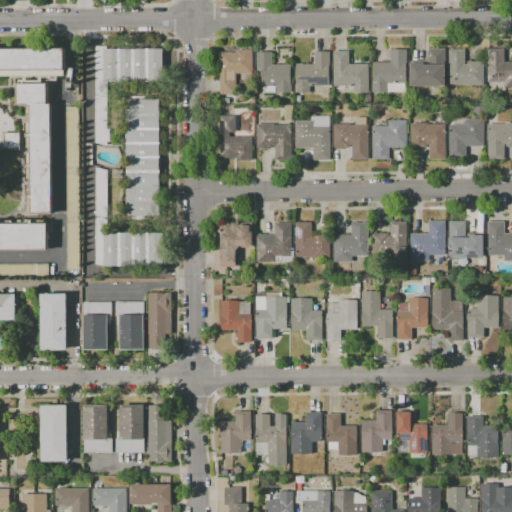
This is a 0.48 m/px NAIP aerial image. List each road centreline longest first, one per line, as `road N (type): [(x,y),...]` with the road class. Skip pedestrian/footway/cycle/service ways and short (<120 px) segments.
road 1 (residential): [(511,18),(0,21)]
road 2 (residential): [(193,0),(195,511)]
road 3 (residential): [(511,376),(0,378)]
road 4 (residential): [(511,191),(195,192)]
